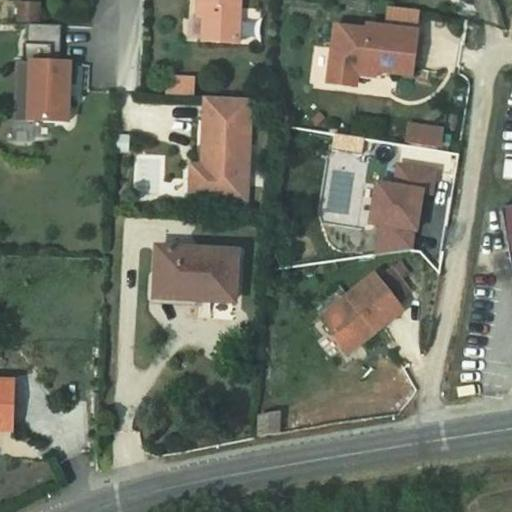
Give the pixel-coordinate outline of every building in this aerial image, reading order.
[(204,16),(202,42),(239,44),(241,0),(198,0),(198,4),(204,4),(204,16)] [(60,7),(39,7),(39,22),(60,22),(60,7)] [(61,26),(27,25),(26,45),(23,45),(23,64),(31,64),(29,121),(68,123),(70,64),(60,64),(61,26)] [(350,86),(352,68),(412,76),(418,32),(367,25),(367,30),(335,26),(327,83),(350,86)] [(23,64),(16,63),(14,121),(29,121),(31,64),(23,64)] [(185,79),(168,78),(167,95),(185,96),(185,79)] [(194,79),(185,79),(185,96),(193,96),(194,79)] [(252,100),(206,97),(203,166),(201,200),(247,202),(252,100)] [(405,145),(436,150),(440,130),(408,125),(405,145)] [(343,135),(337,134),(334,150),(341,151),(343,135)] [(362,154),(364,138),(343,135),(341,151),(362,154)] [(127,136),(114,136),(113,151),(127,151),(127,136)] [(203,166),(192,165),(190,199),(201,200),(203,166)] [(371,224),(381,226),(376,256),(410,251),(414,231),(416,231),(422,193),(432,195),(435,172),(398,167),(395,187),(377,185),(371,224)] [(511,207),(502,209),(511,263),(511,207)] [(158,250),(156,298),(234,302),(237,254),(158,250)] [(392,269),(378,280),(397,304),(411,293),(392,269)] [(375,276),(348,297),(353,304),(326,325),(348,354),(402,312),(397,304),(378,280),(375,276)] [(321,318),(326,325),(353,304),(348,297),(321,318)] [(0,430),(12,431),(13,383),(0,382),(0,430)] [(280,414),(260,418),(259,438),(279,434),(280,414)]
